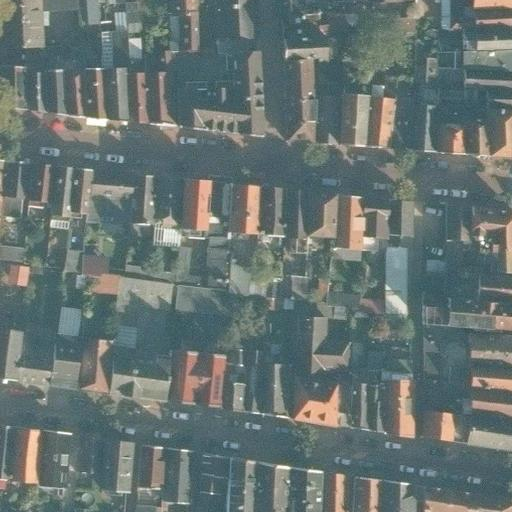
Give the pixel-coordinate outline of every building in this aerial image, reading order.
[(39,12),(38,0),(0,0),(0,45),(40,44),(39,12)] [(79,0),(38,0),(39,12),(80,10),(79,0)] [(96,5),(96,0),(79,0),(80,10),(80,14),(86,13),(87,26),(97,25),(96,5)] [(197,46),(194,0),(169,0),(171,15),(177,14),(179,47),(197,46)] [(255,37),(253,0),(213,0),(215,39),(255,37)] [(303,12),(302,0),(276,0),(278,13),(303,12)] [(511,27),(511,5),(472,7),(473,29),(511,27)] [(511,27),(473,29),(473,49),(511,47),(511,27)] [(279,37),(281,59),(310,57),(325,56),(323,34),(279,37)] [(463,67),(511,69),(511,47),(473,49),(461,49),(460,66),(463,67)] [(260,134),(255,49),(228,50),(229,84),(173,86),(175,125),(260,134)] [(312,141),(312,95),(310,57),(281,59),(284,138),(312,141)] [(21,68),(21,65),(0,64),(0,107),(22,110),(21,68)] [(123,66),(100,67),(102,118),(124,119),(123,73),(123,66)] [(80,67),(59,68),(60,113),(82,116),(80,67)] [(80,67),(82,116),(102,118),(100,67),(80,67)] [(462,88),(485,89),(511,90),(511,69),(463,67),(462,88)] [(43,112),(42,68),(21,68),(22,110),(43,112)] [(60,113),(59,68),(42,68),(43,112),(60,113)] [(169,71),(144,72),(145,121),(172,124),(169,71)] [(123,73),(124,119),(145,121),(144,72),(123,73)] [(486,105),(511,105),(511,90),(485,89),(486,105)] [(339,91),(338,96),(336,144),(363,146),(365,97),(366,93),(339,91)] [(336,144),(338,96),(312,95),(312,141),(336,144)] [(365,97),(363,146),(388,148),(391,98),(365,97)] [(412,99),(391,98),(388,148),(409,149),(412,104),(412,99)] [(437,102),(436,106),(434,151),(463,153),(464,116),(464,104),(437,102)] [(412,104),(409,149),(434,151),(436,106),(412,104)] [(511,105),(486,105),(486,117),(487,155),(511,157),(511,105)] [(463,153),(487,155),(486,117),(464,116),(463,153)] [(29,163),(8,161),(1,216),(18,218),(20,197),(24,198),(29,163)] [(47,201),(51,165),(29,163),(24,198),(47,201)] [(70,167),(51,165),(47,201),(46,214),(65,215),(65,212),(70,167)] [(70,167),(65,212),(84,213),(87,168),(70,167)] [(130,173),(87,168),(84,213),(83,221),(127,223),(130,173)] [(155,175),(130,173),(127,223),(152,224),(155,175)] [(179,178),(155,175),(152,224),(177,225),(179,178)] [(179,178),(177,225),(176,234),(202,237),(205,180),(179,178)] [(229,183),(205,180),(202,237),(226,239),(226,232),(229,183)] [(229,183),(226,232),(254,233),(257,186),(229,183)] [(284,188),(257,186),(254,233),(282,235),(284,188)] [(306,191),(284,188),(282,235),(289,235),(288,252),(303,252),(304,236),(306,191)] [(306,191),(304,236),(331,237),(334,194),(306,191)] [(361,196),(334,194),(331,237),(331,247),(359,248),(360,236),(361,196)] [(361,196),(360,236),(386,237),(387,199),(361,196)] [(412,202),(387,199),(386,237),(385,247),(411,247),(412,202)] [(470,231),(470,206),(444,205),(444,239),(469,239),(470,231)] [(490,231),(490,250),(511,250),(511,206),(470,206),(470,231),(490,231)] [(211,246),(209,286),(196,285),(197,283),(183,282),(181,312),(232,315),(236,248),(211,246)] [(71,249),(69,270),(82,271),(84,250),(71,249)] [(511,250),(490,250),(489,271),(511,272),(511,250)] [(122,300),(173,309),(178,282),(130,274),(131,268),(129,268),(128,274),(112,271),(115,257),(87,252),(83,274),(88,275),(86,288),(122,295),(122,300)] [(511,275),(477,273),(476,298),(511,300),(511,275)] [(293,276),(293,298),(308,299),(309,276),(293,276)] [(511,329),(511,302),(447,296),(445,323),(460,325),(487,328),(511,329)] [(296,338),(293,376),(304,377),(304,372),(318,373),(319,372),(319,368),(324,368),(336,370),(349,371),(350,343),(323,341),(325,319),(323,318),(298,317),(297,318),(296,338)] [(423,323),(422,381),(440,382),(439,343),(460,343),(460,325),(445,323),(423,323)] [(0,378),(12,380),(18,336),(19,331),(0,328),(0,378)] [(51,333),(50,339),(45,384),(74,388),(78,336),(51,333)] [(511,336),(468,333),(469,366),(511,369),(511,336)] [(50,339),(18,336),(12,380),(45,384),(50,339)] [(110,340),(78,336),(74,388),(104,392),(109,352),(110,340)] [(245,350),(243,384),(241,411),(258,413),(261,362),(262,351),(245,350)] [(166,359),(109,352),(104,392),(162,400),(166,359)] [(219,382),(221,364),(171,359),(167,401),(217,407),(219,382)] [(288,364),(261,362),(258,413),(285,418),(288,364)] [(470,390),(511,393),(511,369),(469,366),(470,390)] [(335,383),(334,425),(348,427),(349,385),(348,385),(349,371),(336,370),(335,374),(341,375),(342,380),(345,380),(345,384),(335,383)] [(293,376),(291,417),(315,421),(320,422),(321,381),(316,380),(304,377),(293,376)] [(366,384),(365,402),(368,402),(367,430),(382,432),(382,401),(378,401),(379,386),(372,386),(372,381),(366,380),(366,384)] [(321,381),(320,422),(334,425),(335,383),(323,381),(321,381)] [(422,381),(422,405),(440,406),(440,382),(422,381)] [(243,384),(219,382),(217,407),(241,411),(243,384)] [(379,386),(378,401),(382,401),(382,432),(408,435),(409,382),(379,382),(379,386)] [(349,385),(348,427),(367,430),(368,402),(365,402),(366,384),(357,384),(350,383),(349,383),(349,385)] [(469,417),(511,422),(511,393),(470,390),(469,417)] [(450,441),(452,415),(424,412),(422,438),(450,441)] [(465,445),(511,451),(511,422),(469,417),(465,445)] [(11,428),(0,426),(0,478),(5,479),(11,428)] [(39,431),(11,428),(5,479),(33,483),(39,431)] [(67,435),(39,431),(33,483),(62,485),(67,435)] [(98,440),(78,438),(75,472),(95,474),(98,440)] [(128,442),(98,440),(95,474),(94,490),(126,492),(128,442)] [(162,448),(140,445),(137,489),(160,490),(162,448)] [(190,452),(164,448),(161,504),(187,505),(190,452)] [(223,461),(199,456),(196,494),(219,495),(219,479),(223,479),(223,461)] [(222,511),(249,511),(251,465),(224,461),(222,511)] [(285,511),(287,468),(251,465),(249,511),(285,511)] [(285,511),(317,511),(319,473),(287,468),(285,511)] [(343,511),(345,476),(319,473),(317,511),(343,511)] [(350,511),(376,511),(378,481),(352,478),(350,511)] [(410,511),(410,485),(381,481),(380,511),(410,511)] [(471,511),(475,493),(423,486),(421,511),(471,511)] [(511,511),(511,498),(475,493),(471,511),(511,511)]
